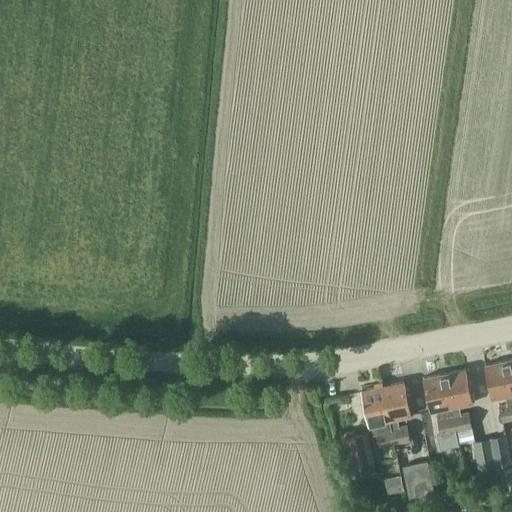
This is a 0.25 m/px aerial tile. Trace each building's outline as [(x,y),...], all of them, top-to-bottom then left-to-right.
[(511,417),(511,387),(506,358),(485,363),(492,397),(507,395),(509,402),(499,404),(502,420),(511,417)] [(465,367),(444,371),(459,443),(458,437),(473,434),(468,410),(458,412),(457,404),(473,401),(465,367)] [(440,447),(459,443),(444,371),(423,376),(430,410),(438,409),(439,416),(437,417),(440,432),(438,436),(440,447)] [(383,384),(394,442),(410,439),(407,423),(397,425),(395,417),(411,414),(404,380),(383,384)] [(379,445),(394,442),(383,384),(362,388),(369,423),(384,420),(385,428),(375,429),(379,445)] [(340,435),(348,465),(374,458),(366,428),(340,435)] [(490,436),(495,465),(510,463),(505,434),(490,436)] [(477,468),(495,465),(490,436),(472,439),(477,468)] [(410,500),(434,494),(426,458),(402,464),(410,500)] [(377,462),(356,465),(358,475),(379,472),(377,462)] [(387,492),(403,488),(400,474),(384,478),(387,492)] [(467,488),(458,490),(462,507),(470,505),(467,488)]
